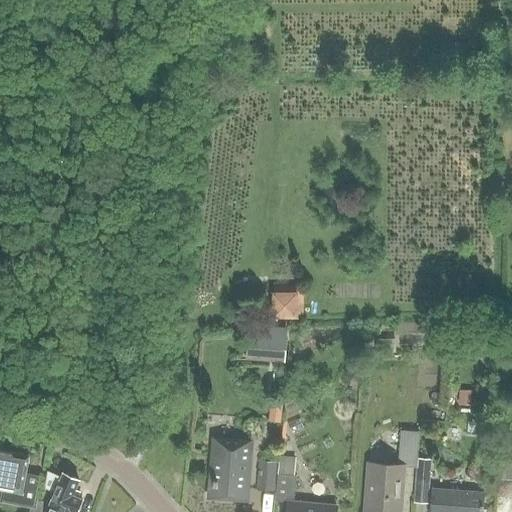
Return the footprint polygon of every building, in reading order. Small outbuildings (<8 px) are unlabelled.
[(464,69),(466,44),(441,42),(438,67),(464,69)] [(303,316),(302,287),(273,287),(274,316),(303,316)] [(247,336),(245,360),(284,362),(286,329),(273,328),(274,320),(259,319),(258,337),(247,336)] [(459,391),(459,406),(471,406),(472,391),(459,391)] [(270,400),(268,421),(280,422),(283,401),(270,400)] [(417,468),(418,459),(419,432),(400,431),(397,466),(368,463),(364,511),(400,511),(404,467),(417,468)] [(214,441),(210,496),(244,499),(248,443),(214,441)] [(511,446),(501,446),(501,479),(511,478),(511,446)] [(37,503),(43,475),(26,471),(29,456),(0,450),(0,486),(4,487),(1,503),(30,508),(29,511),(42,511),(43,503),(37,503)] [(274,502),(276,502),(280,456),(279,456),(278,462),(258,460),(255,490),(275,492),(274,502)] [(280,456),(276,502),(287,503),(286,511),(335,511),(336,507),(293,503),(296,477),(294,477),(296,458),(280,456)] [(417,468),(415,503),(427,504),(430,460),(418,459),(417,468)] [(48,470),(45,488),(56,492),(50,505),(52,506),(49,511),(77,511),(82,501),(78,499),(80,492),(76,490),(79,481),(63,474),(63,476),(48,470)] [(482,511),(484,494),(432,489),(430,511),(482,511)]
